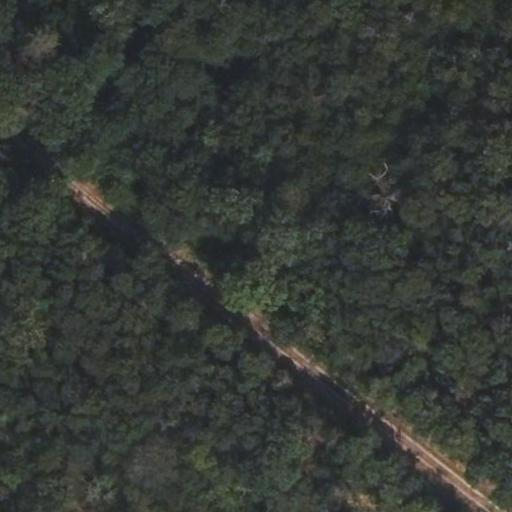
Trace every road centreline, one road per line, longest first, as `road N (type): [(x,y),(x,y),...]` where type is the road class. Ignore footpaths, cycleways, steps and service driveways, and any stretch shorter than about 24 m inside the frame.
road 1 (track): [(0,119),(510,511)]
road 2 (track): [(137,0),(0,181)]
